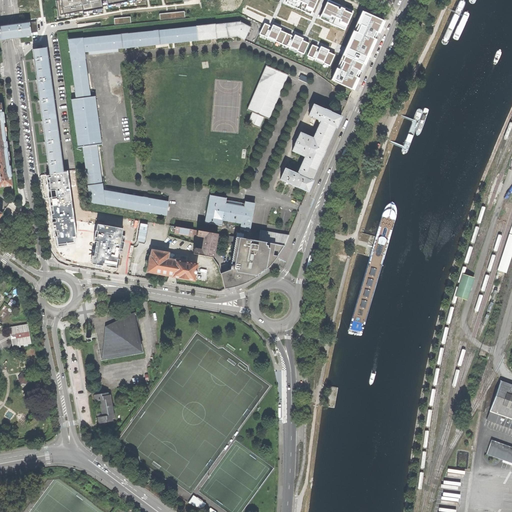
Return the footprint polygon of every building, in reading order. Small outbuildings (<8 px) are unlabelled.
[(55,1),(59,19),(66,18),(66,19),(73,18),(73,16),(82,14),(82,16),(104,11),(103,7),(107,6),(108,8),(148,0),(182,0),(183,2),(194,0),(57,0),(58,0),(55,1)] [(316,0),(285,0),(284,3),(310,15),(316,0)] [(352,10),(329,0),(326,0),(318,18),(343,30),(352,10)] [(459,2),(442,41),(442,42),(442,44),(444,45),(446,45),(448,42),(465,4),(465,2),(464,1),(461,1),(459,2)] [(185,11),(160,13),(161,19),(185,17),(185,11)] [(383,22),(359,11),(354,24),(358,25),(355,33),(351,31),(344,45),(344,46),(368,56),(383,22)] [(463,13),(453,36),(453,38),(454,40),(456,40),(458,40),(459,38),(469,15),(469,13),(467,12),(465,12),(463,13)] [(75,99),(90,97),(89,91),(85,59),(85,52),(122,48),(122,49),(129,48),(155,45),(160,45),(160,44),(198,40),(198,41),(216,39),(237,36),(244,40),(251,27),(240,22),(215,24),(197,26),(196,26),(159,30),(158,30),(154,31),(128,34),(128,33),(121,34),(83,38),(68,39),(71,61),(75,93),(75,99)] [(0,40),(10,40),(26,37),(26,35),(31,34),(29,23),(23,24),(8,26),(0,27),(0,40)] [(258,34),(281,44),(286,33),(279,30),(280,28),(271,24),(269,29),(267,28),(269,25),(263,23),(258,34)] [(286,33),(281,44),(303,54),(308,43),(301,40),(302,38),(293,34),(291,40),(289,39),(290,35),(286,33)] [(311,44),(306,55),(329,66),(334,55),(327,52),(328,50),(319,46),(317,51),(315,50),(316,47),(311,44)] [(352,91),(368,56),(344,45),(337,61),(341,63),(338,70),(334,69),(329,81),(352,91)] [(48,163),(49,174),(61,172),(60,168),(62,167),(61,156),(58,156),(57,147),(59,147),(58,135),(56,136),(54,126),(57,126),(55,114),(53,115),(52,106),(54,105),(52,94),(50,94),(49,85),(51,85),(49,73),(47,73),(46,64),(48,64),(47,52),(45,53),(44,48),(33,49),(34,61),(37,81),(40,101),(43,123),(45,143),(48,163)] [(437,60),(422,97),(421,99),(422,101),(423,102),(425,102),(427,100),(444,61),(444,59),(442,58),(440,58),(437,60)] [(252,113),(264,117),(269,120),(288,75),(266,66),(247,110),(252,113)] [(82,147),(97,145),(101,144),(95,97),(95,96),(90,97),(75,99),(71,99),(71,100),(77,146),(77,147),(78,148),(82,147)] [(285,169),(280,180),(292,185),(291,185),(293,186),(296,187),(308,192),(313,181),(312,181),(323,158),(326,151),(336,128),(341,117),(329,112),(325,110),(313,105),(309,116),(318,120),(318,121),(318,122),(320,123),(313,139),(300,133),(297,139),(295,145),(292,151),(305,157),(298,173),(296,172),(295,172),(295,173),(285,169)] [(416,111),(402,147),(401,149),(401,152),(402,154),(406,153),(408,150),(422,112),(422,109),(419,109),(416,111)] [(259,128),(264,117),(252,113),(248,123),(259,128)] [(419,127),(417,128),(409,151),(409,153),(409,155),(410,154),(413,152),(422,130),(421,128),(419,127)] [(0,133),(0,158),(8,157),(7,148),(7,145),(6,142),(5,133),(0,133)] [(97,152),(97,145),(82,147),(83,154),(88,185),(87,185),(90,202),(105,205),(166,216),(168,201),(148,198),(143,197),(142,197),(103,190),(102,184),(97,152)] [(0,158),(0,187),(12,186),(11,177),(10,170),(10,167),(9,167),(8,157),(0,158)] [(55,182),(63,248),(67,252),(123,262),(126,248),(76,239),(69,180),(55,182)] [(241,224),(240,229),(250,231),(255,203),(245,202),(244,207),(225,203),(226,198),(210,195),(209,197),(205,221),(205,223),(221,226),(222,220),(241,224)] [(502,271),(504,272),(511,249),(511,225),(497,270),(502,271)] [(193,230),(175,227),(174,233),(192,236),(192,234),(193,230)] [(217,234),(197,230),(196,234),(196,235),(202,236),(203,236),(204,238),(202,249),(200,250),(200,249),(194,248),(193,253),(213,257),(215,245),(217,234)] [(259,237),(259,241),(284,246),(289,235),(261,230),(259,237)] [(235,245),(237,237),(236,237),(230,236),(228,243),(235,245)] [(243,239),(237,237),(235,245),(230,270),(221,274),(224,288),(231,287),(241,285),(250,281),(258,276),(266,269),(273,262),(274,261),(277,257),(284,246),(259,241),(253,240),(243,239)] [(151,256),(150,256),(147,272),(169,275),(172,276),(172,277),(194,280),(197,264),(175,260),(167,259),(168,253),(152,250),(151,256)] [(468,276),(463,274),(456,296),(462,298),(468,300),(475,278),(468,276)] [(136,311),(108,316),(94,318),(96,332),(101,360),(143,353),(136,311)] [(94,318),(108,316),(107,312),(89,315),(92,333),(96,332),(94,318)] [(28,325),(9,328),(11,335),(15,335),(16,339),(11,339),(13,347),(31,344),(28,325)] [(29,379),(27,374),(22,374),(19,378),(21,382),(26,383),(29,379)] [(511,428),(511,384),(500,381),(486,419),(511,428)] [(100,408),(112,406),(110,395),(108,395),(108,392),(103,393),(103,390),(93,392),(95,401),(99,400),(100,404),(100,408)] [(114,418),(112,406),(100,408),(101,412),(102,416),(98,417),(99,426),(109,424),(108,421),(113,421),(112,418),(114,418)] [(511,447),(491,440),(486,454),(511,463),(511,447)] [(196,499),(192,497),(188,503),(201,511),(205,505),(201,503),(200,504),(195,501),(196,499)]
